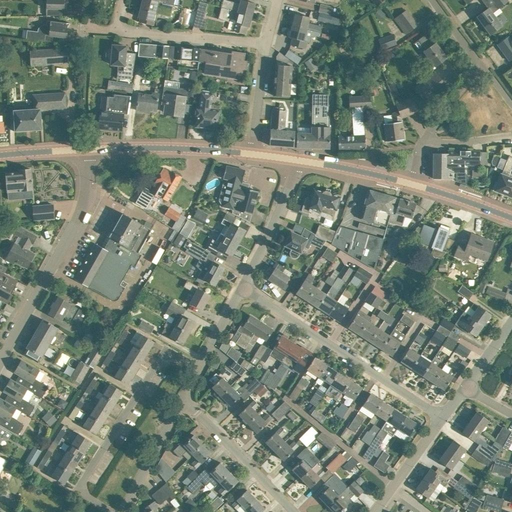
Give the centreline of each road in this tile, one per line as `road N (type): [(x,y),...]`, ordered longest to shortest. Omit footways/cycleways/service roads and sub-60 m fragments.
road 1 (residential): [(113,511),(77,490),(165,350),(198,367)]
road 2 (residential): [(442,417),(241,287)]
road 3 (tertiary): [(0,359),(84,208),(86,148)]
road 4 (secondary): [(251,153),(86,148)]
road 5 (residential): [(293,511),(181,399)]
road 6 (residential): [(266,43),(112,31)]
road 7 (residential): [(241,287),(299,160)]
road 8 (residential): [(120,511),(181,399)]
